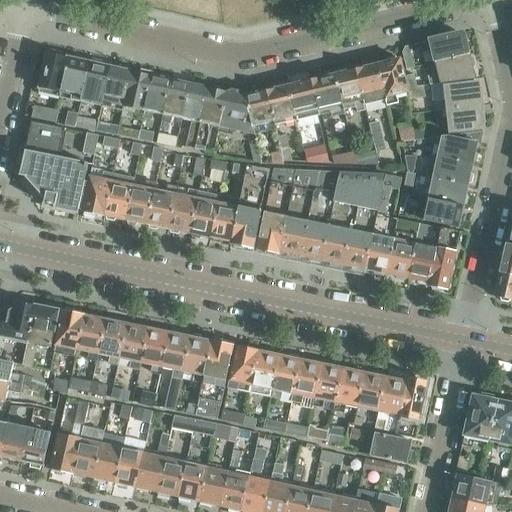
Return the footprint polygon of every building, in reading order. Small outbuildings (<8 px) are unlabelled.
[(460,34),(417,44),(419,53),(431,50),(434,64),(468,55),(468,53),(470,50),(469,44),(465,42),(463,35),(460,34)] [(414,68),(409,46),(405,46),(402,52),(404,58),(406,70),(414,68)] [(60,97),(68,58),(58,56),(58,53),(49,51),(49,54),(47,53),(38,92),(60,97)] [(70,58),(68,58),(60,97),(81,101),(89,63),(79,60),(79,57),(70,55),(70,58)] [(468,55),(434,64),(437,76),(426,78),(427,84),(474,80),(471,68),(474,65),(472,59),(469,58),(468,55)] [(394,96),(407,93),(406,88),(403,75),(400,59),(397,60),(395,57),(388,59),(387,62),(378,65),(386,99),(387,105),(396,103),(394,96)] [(103,106),(111,67),(100,65),(100,62),(91,60),(91,63),(89,63),(81,101),(103,106)] [(365,104),(386,99),(378,65),(375,66),(374,63),(365,65),(366,68),(357,70),(365,104)] [(119,69),(111,67),(103,106),(123,111),(131,72),(128,71),(129,68),(120,66),(119,69)] [(337,74),(335,75),(344,109),(356,106),(357,111),(366,109),(365,104),(357,70),(346,72),(345,69),(336,71),(337,74)] [(131,112),(144,115),(153,76),(149,76),(150,73),(141,71),(140,74),(131,72),(123,111),(121,117),(130,119),(131,112)] [(313,79),(322,114),(331,112),(332,116),(345,113),(344,109),(335,75),(333,75),(332,72),(323,74),(323,77),(313,79)] [(413,73),(403,75),(406,88),(416,87),(413,73)] [(154,115),(163,117),(171,80),(169,80),(169,77),(161,75),(158,78),(153,76),(144,115),(143,120),(153,122),(154,115)] [(172,119),(182,121),(190,84),(187,84),(187,81),(180,79),(177,81),(171,80),(163,117),(172,119)] [(288,86),(296,120),(318,115),(310,81),(299,83),(297,80),(291,82),(290,85),(288,86)] [(195,151),(209,88),(202,87),(202,84),(193,82),(192,85),(190,84),(182,121),(192,123),(186,149),(195,151)] [(266,91),(275,125),(296,120),(288,86),(286,86),(283,83),(277,85),(277,89),(266,91)] [(436,110),(447,109),(480,105),(479,96),(481,94),(480,88),(478,87),(478,83),(444,87),(445,100),(435,101),(436,110)] [(416,87),(406,88),(407,93),(409,100),(425,98),(423,85),(416,87)] [(195,151),(204,153),(210,127),(220,129),(228,93),(225,92),(224,89),(218,87),(216,90),(209,88),(195,151)] [(245,96),(254,130),(275,125),(266,91),(257,93),(254,90),(249,92),(248,96),(245,96)] [(228,93),(220,129),(255,136),(254,130),(245,96),(239,95),(238,92),(231,91),(229,93),(228,93)] [(32,118),(55,123),(57,110),(34,105),(32,118)] [(447,109),(449,131),(483,127),(483,125),(484,123),(484,117),(482,115),(480,105),(447,109)] [(69,113),(67,125),(75,127),(77,117),(77,114),(69,113)] [(75,127),(88,130),(98,132),(100,121),(77,117),(75,127)] [(369,123),(376,151),(376,152),(386,150),(379,121),(369,123)] [(77,213),(78,209),(88,163),(61,158),(67,129),(31,122),(20,175),(24,176),(42,197),(43,196),(45,199),(44,203),(53,205),(53,208),(77,213)] [(119,127),(117,136),(127,139),(128,139),(130,132),(127,129),(119,127)] [(402,141),(413,139),(412,130),(412,127),(399,128),(402,141)] [(435,128),(412,130),(413,139),(435,137),(435,128)] [(139,141),(152,144),(155,134),(141,131),(139,141)] [(479,144),(482,132),(435,137),(433,145),(440,147),(438,158),(471,166),(472,162),(476,161),(477,155),(474,152),(476,143),(479,144)] [(86,133),(82,153),(94,155),(98,135),(86,133)] [(175,148),(176,147),(177,138),(158,134),(156,144),(175,148)] [(277,137),(280,151),(283,161),(292,161),(286,135),(277,137)] [(104,136),(104,137),(103,145),(119,149),(121,140),(104,136)] [(133,143),(131,155),(139,156),(142,144),(133,143)] [(260,156),(258,146),(251,145),(255,164),(262,165),(262,164),(260,156)] [(325,145),(313,148),(317,162),(329,163),(325,145)] [(154,148),(152,161),(160,162),(162,152),(163,148),(155,147),(154,148)] [(283,161),(280,151),(260,156),(262,164),(284,165),(283,161)] [(376,151),(356,156),(359,165),(379,165),(376,152),(376,151)] [(356,152),(332,158),(334,164),(359,165),(356,156),(356,152)] [(174,154),(174,155),(173,167),(181,168),(183,155),(174,154)] [(471,166),(438,158),(431,156),(429,165),(435,167),(433,179),(466,186),(467,183),(471,182),(472,176),(469,173),(471,166)] [(196,157),(195,159),(192,174),(202,176),(205,159),(196,157)] [(416,157),(405,157),(408,172),(410,173),(413,173),(416,160),(416,159),(416,157)] [(210,160),(210,161),(209,169),(224,172),(226,162),(210,160)] [(241,198),(231,242),(231,243),(253,248),(261,209),(261,208),(265,190),(270,168),(247,164),(247,166),(245,175),(240,198),(241,198)] [(233,164),(233,165),(232,172),(245,175),(247,166),(233,164)] [(110,180),(112,181),(113,174),(104,172),(103,171),(91,168),(82,210),(84,211),(83,214),(93,216),(94,213),(103,215),(110,180)] [(273,169),(267,200),(257,249),(278,253),(278,254),(279,254),(295,170),(273,169)] [(317,171),(295,170),(279,254),(299,259),(317,171)] [(299,259),(322,263),(340,172),(317,171),(299,259)] [(363,173),(340,172),(322,263),(343,268),(363,173)] [(406,172),(403,185),(412,186),(415,173),(413,173),(410,173),(408,172),(406,172)] [(365,272),(383,184),(385,174),(363,173),(343,268),(365,272)] [(124,219),(132,185),(133,179),(123,177),(122,183),(112,181),(110,180),(103,215),(105,215),(107,219),(113,221),(116,218),(124,219)] [(466,186),(433,179),(426,177),(424,186),(431,188),(428,200),(461,207),(462,204),(466,203),(467,197),(464,195),(466,186)] [(146,224),(153,190),(155,183),(145,181),(144,188),(132,185),(124,219),(127,220),(128,224),(134,225),(137,222),(146,224)] [(390,186),(383,184),(365,272),(384,276),(384,273),(386,273),(394,238),(397,222),(386,220),(388,214),(385,213),(390,186)] [(167,228),(174,194),(176,188),(166,186),(165,192),(153,190),(146,224),(148,224),(149,228),(156,229),(159,226),(167,228)] [(174,194),(167,228),(169,229),(171,232),(177,234),(180,231),(189,233),(197,193),(187,190),(186,197),(174,194)] [(197,193),(189,233),(191,233),(192,237),(198,238),(201,235),(210,237),(217,203),(219,197),(197,193)] [(402,193),(399,206),(405,207),(408,194),(402,193)] [(241,198),(240,198),(231,196),(229,205),(217,203),(210,237),(212,238),(213,241),(219,243),(222,240),(231,242),(241,198)] [(461,207),(428,200),(421,198),(419,207),(426,208),(423,220),(457,228),(457,225),(461,225),(462,218),(459,215),(461,207)] [(439,228),(436,246),(429,282),(428,285),(431,286),(432,290),(441,292),(444,289),(447,290),(458,232),(439,228)] [(415,242),(394,238),(386,273),(396,275),(397,278),(403,280),(406,277),(407,278),(415,242)] [(436,246),(415,242),(407,278),(416,279),(418,283),(425,284),(427,282),(429,282),(436,246)] [(511,245),(509,245),(506,244),(499,273),(511,275),(511,245)] [(511,275),(499,273),(494,296),(500,297),(501,300),(507,302),(510,299),(511,299),(511,275)] [(28,342),(36,305),(33,304),(33,301),(25,300),(19,303),(19,307),(15,306),(9,310),(8,313),(1,312),(0,318),(0,336),(27,342),(28,342)] [(51,347),(59,310),(56,309),(56,306),(47,304),(46,307),(36,305),(28,342),(27,342),(22,365),(32,367),(36,344),(51,347)] [(75,356),(77,349),(83,315),(75,313),(74,309),(67,308),(65,311),(63,310),(55,345),(54,352),(75,356)] [(96,360),(98,353),(105,320),(97,318),(96,314),(89,313),(86,316),(83,315),(77,349),(88,351),(87,358),(96,360)] [(118,365),(119,358),(126,324),(118,322),(116,319),(110,317),(108,320),(105,320),(98,353),(109,356),(108,363),(118,365)] [(139,369),(141,362),(148,328),(138,326),(138,323),(131,322),(128,325),(126,324),(119,358),(131,360),(129,367),(139,369)] [(161,373),(162,367),(169,333),(160,331),(159,328),(153,326),(150,329),(148,328),(141,362),(153,365),(151,371),(161,373)] [(184,371),(191,337),(181,335),(180,332),(174,330),(171,333),(169,333),(162,367),(175,369),(174,376),(182,378),(184,371)] [(194,380),(204,382),(212,342),(203,340),(202,336),(195,335),(192,338),(191,337),(184,371),(196,374),(194,380)] [(234,343),(212,338),(212,342),(204,382),(203,384),(215,387),(213,396),(223,398),(234,343)] [(239,383),(252,386),(258,351),(257,351),(256,348),(249,346),(247,349),(237,347),(229,388),(238,390),(239,383)] [(260,387),(273,390),(280,356),(279,355),(278,352),(271,351),(268,353),(258,351),(252,386),(250,393),(259,395),(260,387)] [(282,392),(294,395),(301,360),(300,360),(298,356),(292,355),(290,358),(280,356),(273,390),(271,397),(280,399),(282,392)] [(303,396),(315,399),(322,365),(321,364),(320,361),(312,359),(310,362),(301,360),(294,395),(292,401),(301,403),(303,396)] [(15,364),(0,360),(0,379),(22,384),(24,375),(13,373),(15,364)] [(324,401),(336,403),(344,369),(341,369),(340,365),(334,364),(332,367),(322,365),(315,399),(313,406),(323,408),(324,401)] [(357,408),(358,406),(365,373),(363,373),(362,370),(355,368),(353,371),(344,369),(336,403),(335,410),(344,412),(346,405),(357,408)] [(69,388),(70,381),(59,379),(60,372),(55,371),(54,378),(53,391),(68,394),(69,388)] [(358,406),(379,411),(386,378),(384,377),(385,374),(374,372),(373,375),(365,373),(358,406)] [(379,411),(399,415),(400,415),(408,379),(395,376),(395,379),(386,378),(379,411)] [(69,388),(90,393),(93,382),(70,377),(70,381),(69,388)] [(0,379),(0,399),(7,401),(9,391),(20,394),(22,384),(0,379)] [(423,381),(408,379),(400,415),(399,415),(395,433),(415,437),(426,386),(423,381)] [(107,385),(93,382),(90,393),(105,396),(107,385)] [(110,397),(128,401),(130,391),(113,387),(110,397)] [(179,393),(171,391),(168,404),(176,406),(179,393)] [(143,392),(141,404),(143,405),(153,407),(156,395),(143,392)] [(472,395),(462,445),(488,451),(490,439),(499,401),(495,400),(492,396),(482,394),(481,397),(472,395)] [(186,413),(188,413),(197,415),(201,398),(199,397),(197,405),(188,403),(186,413)] [(0,399),(0,406),(10,408),(12,402),(7,401),(0,399)] [(218,420),(222,402),(212,400),(208,418),(218,420)] [(499,401),(490,439),(500,441),(498,450),(511,453),(511,450),(511,400),(509,400),(509,403),(499,401)] [(79,401),(73,424),(83,426),(88,403),(79,401)] [(121,405),(121,408),(119,417),(129,420),(132,407),(121,405)] [(153,411),(138,408),(135,418),(151,421),(153,411)] [(43,418),(54,421),(55,413),(45,410),(43,418)] [(224,410),(222,420),(230,422),(233,412),(224,410)] [(174,415),(172,426),(193,430),(195,420),(174,415)] [(99,416),(95,432),(103,434),(107,418),(99,416)] [(257,419),(245,417),(244,425),(256,427),(257,419)] [(354,425),(362,427),(364,419),(355,417),(354,425)] [(386,420),(377,418),(374,428),(384,430),(386,420)] [(263,429),(286,434),(288,424),(265,419),(263,429)] [(22,460),(29,428),(19,426),(20,422),(9,420),(8,424),(1,456),(11,458),(10,461),(19,463),(20,460),(22,460)] [(195,420),(193,430),(214,434),(216,424),(195,420)] [(0,455),(1,456),(8,424),(0,421),(0,455)] [(30,424),(29,428),(22,460),(32,463),(31,466),(40,467),(41,464),(44,465),(53,425),(48,424),(46,432),(39,430),(40,427),(30,424)] [(239,511),(240,510),(241,510),(249,477),(236,474),(245,430),(217,424),(214,438),(234,442),(228,472),(227,472),(220,505),(229,507),(228,510),(237,511),(239,511)] [(308,438),(310,428),(288,424),(286,434),(308,438)] [(311,425),(310,428),(308,438),(327,442),(329,433),(330,425),(326,425),(323,427),(323,430),(316,428),(316,426),(311,425)] [(144,453),(148,431),(140,429),(138,441),(136,441),(134,451),(123,449),(116,482),(123,483),(122,486),(133,489),(134,486),(136,486),(144,453)] [(351,429),(350,436),(362,438),(363,431),(351,429)] [(327,442),(346,446),(347,437),(329,433),(327,442)] [(370,433),(368,442),(373,443),(370,456),(406,463),(406,460),(409,460),(411,453),(408,451),(410,441),(370,433)] [(74,473),(81,439),(58,434),(51,468),(53,468),(52,471),(63,473),(64,471),(74,473)] [(155,491),(157,491),(165,458),(167,448),(166,448),(169,436),(161,434),(156,456),(144,453),(136,486),(144,488),(143,491),(155,494),(155,491)] [(92,476),(95,477),(102,444),(81,439),(74,473),(80,474),(80,477),(91,480),(92,476)] [(112,481),(116,482),(123,449),(102,444),(95,477),(101,479),(101,481),(112,484),(112,481)] [(263,511),(270,482),(259,479),(264,461),(262,461),(265,452),(255,450),(249,477),(241,510),(250,511),(249,511),(263,511)] [(343,455),(322,451),(320,461),(340,466),(343,455)] [(459,455),(456,471),(467,473),(471,458),(459,455)] [(386,462),(365,457),(363,467),(384,472),(386,462)] [(176,496),(178,496),(185,463),(165,458),(157,491),(165,493),(164,496),(176,498),(176,496)] [(404,467),(386,462),(384,472),(402,476),(404,467)] [(197,501),(199,501),(206,467),(185,463),(178,496),(186,498),(186,501),(197,503),(197,501)] [(285,511),(292,486),(281,484),(283,475),(282,475),(284,465),(275,463),(271,482),(270,482),(263,511),(285,511)] [(301,482),(305,467),(296,465),(293,480),(301,482)] [(218,505),(220,505),(227,472),(206,467),(199,501),(207,503),(207,505),(218,508),(218,505)] [(508,471),(498,469),(495,483),(501,484),(505,485),(508,471)] [(346,475),(338,473),(336,485),(344,487),(346,475)] [(453,484),(450,495),(452,495),(486,503),(486,505),(496,506),(501,484),(495,483),(457,475),(455,484),(453,484)] [(307,511),(312,491),(292,486),(285,511),(307,511)] [(355,501),(354,500),(351,511),(373,511),(378,493),(358,489),(355,501)] [(329,511),(333,496),(312,491),(307,511),(329,511)] [(378,493),(373,511),(397,511),(398,510),(384,507),(387,495),(378,493)] [(486,503),(452,495),(448,511),(484,511),(486,505),(486,503)] [(333,496),(329,511),(351,511),(354,500),(333,496)]
